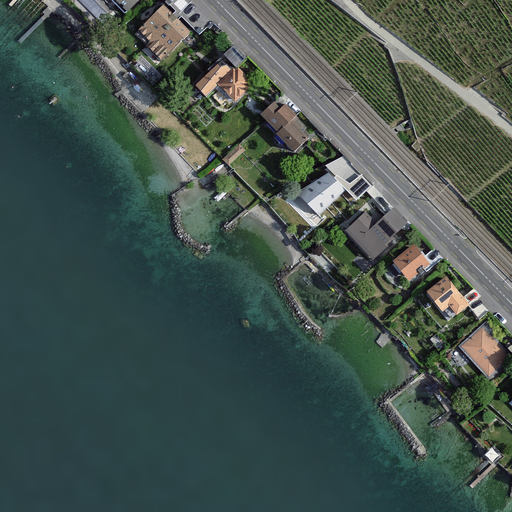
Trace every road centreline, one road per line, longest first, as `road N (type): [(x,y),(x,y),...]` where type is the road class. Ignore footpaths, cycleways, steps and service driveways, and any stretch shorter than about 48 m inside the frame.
road 1 (primary): [(216,0),(511,304)]
road 2 (track): [(349,3),(511,129)]
